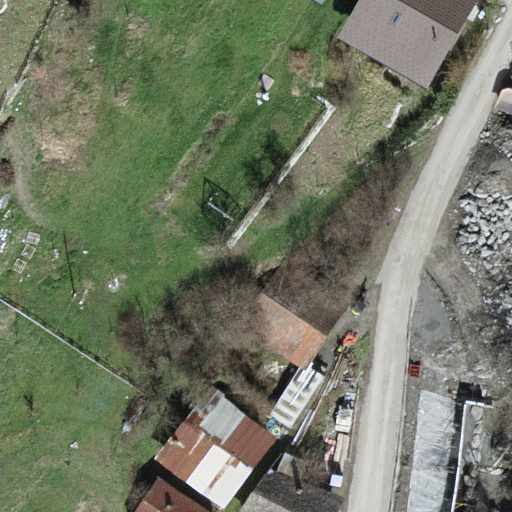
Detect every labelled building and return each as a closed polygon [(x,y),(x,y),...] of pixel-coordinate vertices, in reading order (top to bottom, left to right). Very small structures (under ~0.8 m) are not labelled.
[(354,0),(320,49),(414,92),(484,0),(354,0)] [(417,321),(473,333),(486,272),(430,260),(417,321)] [(328,320),(281,276),(235,325),(283,369),(328,320)] [(222,505),(282,434),(217,379),(157,450),(222,505)] [(333,511),(337,505),(265,471),(245,511),(333,511)] [(186,511),(147,483),(127,511),(186,511)]
